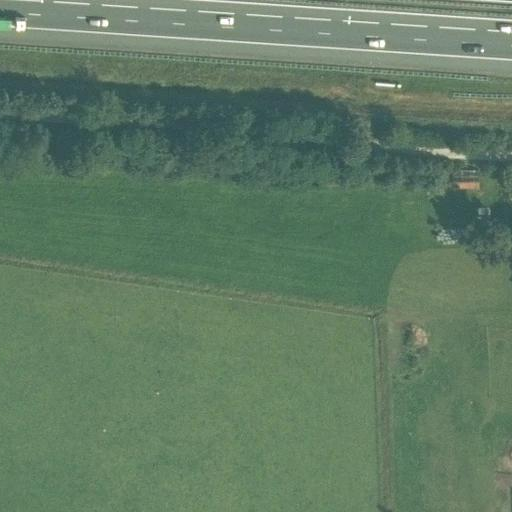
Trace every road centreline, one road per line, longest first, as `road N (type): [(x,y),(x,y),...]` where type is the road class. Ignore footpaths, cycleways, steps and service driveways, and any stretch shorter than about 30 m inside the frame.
road 1 (motorway): [(0,5),(511,39)]
road 2 (track): [(390,153),(0,121)]
